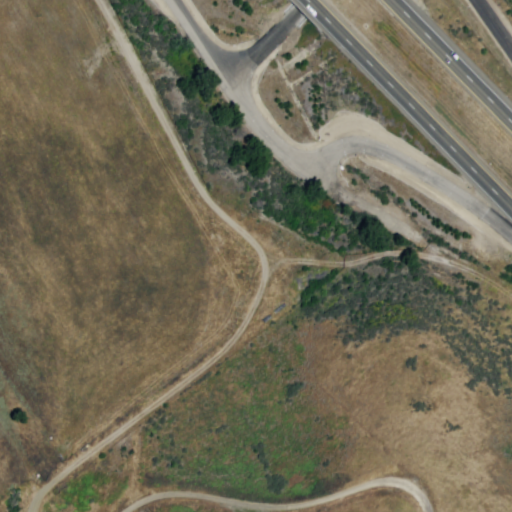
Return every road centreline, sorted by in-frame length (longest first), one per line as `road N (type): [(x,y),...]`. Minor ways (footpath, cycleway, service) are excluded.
road 1 (residential): [(406,228),(286,151),(168,0)]
road 2 (trunk): [(306,0),(511,209)]
road 3 (trunk): [(307,170),(343,146),(370,147),(511,237)]
road 4 (trunk): [(511,122),(393,0)]
road 5 (track): [(511,296),(406,228)]
